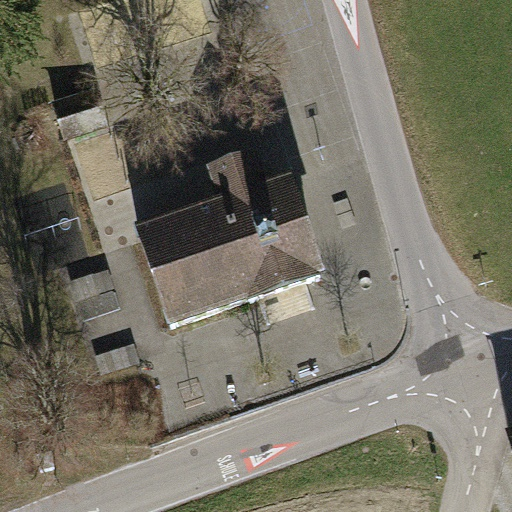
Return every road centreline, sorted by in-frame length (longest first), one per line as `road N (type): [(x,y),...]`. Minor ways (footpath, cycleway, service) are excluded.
road 1 (residential): [(455,380),(351,0)]
road 2 (tertiary): [(96,511),(455,380)]
road 3 (unclassified): [(455,380),(473,511)]
